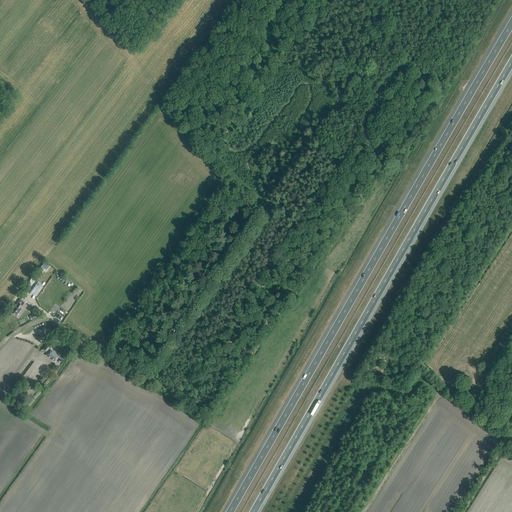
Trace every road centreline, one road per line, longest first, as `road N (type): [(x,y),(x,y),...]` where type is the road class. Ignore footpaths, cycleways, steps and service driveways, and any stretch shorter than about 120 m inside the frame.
road 1 (motorway): [(511,23),(229,511)]
road 2 (motorway): [(253,511),(511,62)]
